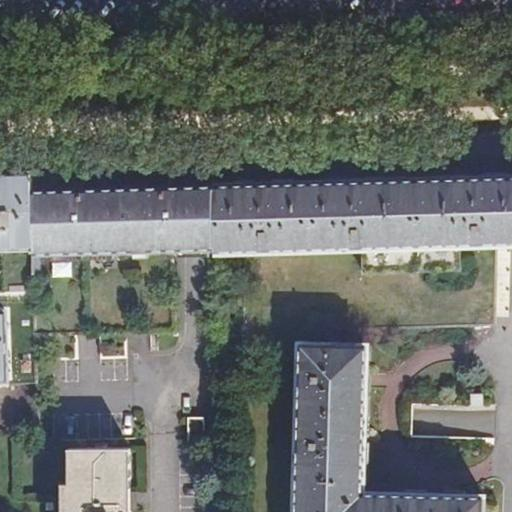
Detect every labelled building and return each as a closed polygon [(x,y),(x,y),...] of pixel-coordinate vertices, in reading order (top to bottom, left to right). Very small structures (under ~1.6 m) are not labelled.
[(35,192),(35,171),(0,172),(0,248),(36,248),(35,192)] [(215,249),(216,253),(369,247),(469,244),(499,243),(511,242),(511,177),(213,188),(215,249)] [(174,188),(35,192),(36,248),(174,250),(174,188)] [(215,249),(213,188),(174,188),(174,250),(215,249)] [(8,312),(0,312),(0,380),(8,380),(8,312)] [(364,339),(295,337),(291,511),(478,511),(479,502),(358,499),(364,339)] [(481,397),(471,397),(470,409),(481,409),(481,397)] [(209,419),(192,419),(191,444),(208,445),(209,419)] [(132,511),(132,451),(71,451),(70,511),(132,511)]
